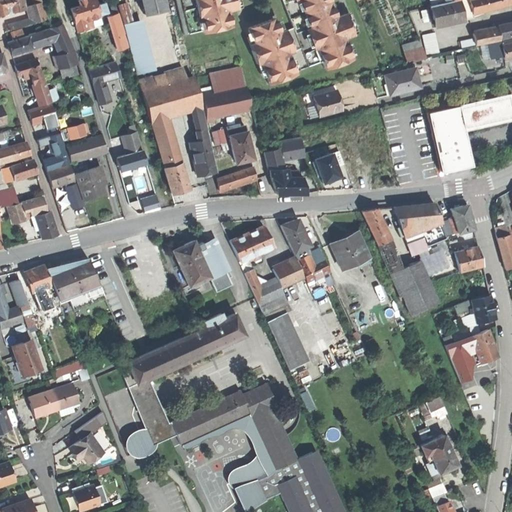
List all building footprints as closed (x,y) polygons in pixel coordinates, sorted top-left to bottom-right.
[(18,9),(16,0),(0,0),(0,12),(6,11),(18,9)] [(94,0),(77,0),(79,5),(84,21),(86,28),(91,27),(89,19),(94,17),(100,16),(99,14),(96,4),(94,0)] [(113,0),(107,0),(106,0),(111,14),(117,12),(113,0)] [(133,0),(125,0),(127,4),(128,8),(135,6),(133,0)] [(163,0),(140,0),(144,14),(166,9),(163,0)] [(176,0),(184,33),(231,22),(228,9),(238,7),(236,0),(176,0)] [(283,0),(293,26),(280,31),(276,19),(250,29),(257,48),(253,49),(255,56),(258,62),(261,61),(270,83),(296,73),(295,70),(323,59),(327,68),(353,58),(345,36),(355,32),(351,23),(347,12),(337,16),(330,0),(283,0)] [(462,20),(457,0),(451,0),(444,2),(428,6),(433,27),(462,20)] [(468,0),(457,0),(462,20),(472,17),(471,14),(468,14),(466,5),(469,4),(468,0)] [(511,0),(468,0),(469,4),(471,14),(511,3),(511,0)] [(35,3),(28,5),(31,17),(46,13),(42,1),(35,3)] [(106,12),(103,2),(96,4),(99,14),(106,12)] [(152,68),(139,20),(132,22),(128,8),(127,4),(119,6),(137,72),(152,68)] [(79,5),(70,8),(75,23),(84,21),(79,5)] [(128,8),(132,22),(139,20),(135,6),(128,8)] [(111,14),(106,15),(113,37),(124,33),(117,12),(111,14)] [(46,13),(31,17),(33,22),(47,18),(46,13)] [(33,22),(31,17),(7,25),(9,30),(33,22)] [(75,23),(77,31),(86,28),(84,21),(75,23)] [(74,49),(62,23),(49,27),(50,28),(53,40),(60,53),(74,49)] [(496,26),(497,29),(498,29),(499,37),(509,35),(506,24),(496,26)] [(50,28),(29,34),(29,35),(32,46),(53,40),(50,28)] [(21,29),(11,32),(14,40),(23,37),(21,29)] [(473,34),(473,38),(475,45),(500,39),(499,37),(498,29),(497,29),(473,34)] [(422,35),(427,55),(438,52),(433,32),(422,35)] [(117,50),(128,47),(124,33),(113,37),(117,50)] [(14,40),(8,41),(10,48),(12,54),(33,48),(32,46),(29,35),(23,37),(14,40)] [(460,40),(461,47),(475,45),(473,38),(460,40)] [(420,39),(402,44),(407,61),(412,59),(427,55),(420,39)] [(511,39),(501,42),(503,55),(504,59),(511,57),(511,39)] [(501,41),(471,47),(474,60),(503,55),(501,42),(501,41)] [(60,53),(53,56),(57,69),(78,63),(74,49),(60,53)] [(37,58),(15,65),(16,71),(18,76),(27,73),(30,72),(40,69),(37,58)] [(115,61),(89,69),(91,77),(93,84),(104,81),(120,76),(115,61)] [(192,64),(183,66),(186,79),(195,77),(192,64)] [(183,66),(138,79),(142,92),(186,79),(183,66)] [(242,66),(210,73),(214,92),(246,85),(242,66)] [(415,68),(385,75),(390,94),(406,90),(420,86),(415,68)] [(44,80),(40,69),(30,72),(31,75),(33,84),(44,80)] [(377,98),(390,94),(385,75),(372,78),(377,98)] [(186,79),(142,92),(147,111),(161,107),(163,112),(200,101),(195,77),(186,79)] [(44,80),(33,84),(40,105),(50,102),(44,80)] [(93,84),(99,104),(110,101),(104,81),(93,84)] [(214,92),(201,95),(205,115),(250,106),(246,85),(214,92)] [(337,90),(313,96),(316,105),(318,113),(318,116),(342,110),(340,101),(337,90)] [(511,92),(427,112),(440,171),(467,166),(459,131),(459,129),(511,116),(511,92)] [(51,103),(28,110),(30,117),(32,124),(55,117),(51,103)] [(310,115),(318,113),(316,105),(308,106),(310,115)] [(161,107),(147,111),(159,151),(173,147),(163,112),(161,107)] [(81,108),(63,114),(69,131),(71,138),(89,133),(81,108)] [(194,113),(197,129),(206,127),(203,111),(194,113)] [(459,131),(464,130),(511,119),(511,116),(459,129),(459,131)] [(239,123),(227,126),(236,163),(247,160),(254,158),(246,124),(240,126),(239,123)] [(464,130),(459,131),(467,166),(472,165),(464,130)] [(69,131),(61,134),(64,141),(71,138),(69,131)] [(139,140),(136,131),(131,132),(122,135),(125,144),(139,140)] [(198,141),(189,143),(196,173),(207,170),(216,168),(207,131),(196,133),(198,141)] [(59,133),(48,136),(50,141),(55,155),(55,156),(66,153),(59,133)] [(101,134),(65,144),(70,161),(106,150),(101,134)] [(48,135),(37,139),(39,144),(50,141),(48,136),(48,135)] [(301,137),(279,142),(282,158),(304,154),(301,137)] [(139,140),(125,144),(127,153),(141,149),(139,140)] [(29,148),(27,142),(10,148),(14,159),(31,154),(29,148)] [(163,167),(177,163),(173,147),(159,151),(163,167)] [(10,148),(0,150),(0,163),(14,159),(10,148)] [(276,148),(264,150),(268,168),(270,168),(281,168),(276,148)] [(327,148),(318,151),(320,157),(329,154),(327,148)] [(127,153),(116,156),(119,169),(131,166),(144,162),(146,162),(142,149),(141,149),(127,153)] [(336,166),(343,163),(339,150),(331,153),(336,166)] [(58,165),(69,162),(66,153),(55,156),(58,165)] [(320,157),(314,159),(317,168),(320,173),(323,182),(331,179),(339,176),(336,166),(331,153),(329,154),(320,157)] [(55,155),(43,159),(45,164),(47,169),(58,165),(55,156),(55,155)] [(35,166),(33,159),(9,166),(12,179),(37,172),(35,166)] [(144,162),(131,166),(134,176),(146,172),(144,162)] [(177,163),(163,167),(171,193),(180,190),(188,188),(181,162),(177,163)] [(74,178),(70,163),(61,166),(66,181),(74,178)] [(100,165),(75,173),(83,199),(94,195),(103,192),(101,183),(105,182),(100,165)] [(9,166),(2,168),(6,181),(12,179),(9,166)] [(61,166),(47,171),(52,186),(59,183),(66,181),(61,166)] [(253,167),(239,172),(242,183),(256,178),(253,167)] [(288,177),(286,168),(281,168),(270,168),(271,177),(288,177)] [(146,172),(134,176),(141,200),(147,198),(153,196),(146,172)] [(239,172),(224,176),(228,187),(237,184),(242,183),(239,172)] [(224,176),(217,179),(220,190),(228,187),(224,176)] [(288,177),(271,177),(276,193),(291,193),(306,193),(302,177),(288,177)] [(76,182),(65,185),(72,209),(83,206),(76,182)] [(11,189),(0,191),(0,205),(10,203),(15,201),(11,189)] [(44,203),(41,194),(20,200),(24,212),(30,210),(31,216),(35,215),(46,212),(44,203)] [(10,203),(15,220),(31,216),(30,210),(24,212),(20,200),(15,201),(10,203)] [(402,231),(405,231),(421,229),(443,228),(441,223),(434,203),(393,206),(400,226),(402,231)] [(463,231),(474,228),(471,218),(467,205),(456,208),(459,218),(461,226),(463,231)] [(368,209),(361,211),(378,244),(390,239),(391,239),(376,208),(368,209)] [(46,212),(35,215),(37,221),(39,229),(41,238),(51,235),(57,234),(51,210),(46,212)] [(280,224),(293,253),(303,248),(306,247),(307,247),(303,238),(299,229),(294,220),(287,222),(280,224)] [(443,228),(444,230),(449,228),(452,234),(454,234),(449,220),(441,223),(443,228)] [(500,224),(503,234),(511,231),(511,221),(500,224)] [(263,225),(248,232),(252,240),(253,239),(256,245),(255,246),(258,253),(273,246),(263,225)] [(408,245),(410,244),(406,234),(405,231),(402,231),(400,226),(397,227),(400,236),(404,235),(408,245)] [(427,246),(447,238),(444,230),(443,228),(421,229),(422,233),(426,244),(427,246)] [(454,240),(452,234),(449,228),(444,230),(447,238),(448,242),(454,240)] [(330,244),(341,268),(355,261),(368,255),(357,231),(343,238),(330,244)] [(511,264),(511,231),(503,234),(511,265),(511,264)] [(238,236),(229,240),(239,261),(247,257),(247,258),(251,257),(251,256),(258,253),(255,246),(256,245),(253,239),(252,240),(248,232),(238,236)] [(416,247),(426,244),(422,233),(406,234),(410,244),(415,243),(416,247)] [(401,267),(390,239),(378,244),(389,272),(401,267)] [(197,249),(193,240),(186,243),(178,247),(173,249),(189,286),(196,283),(196,281),(209,275),(197,249)] [(199,248),(197,249),(209,275),(196,281),(196,283),(209,277),(216,292),(232,285),(226,271),(228,269),(215,241),(204,246),(202,242),(197,244),(199,248)] [(454,252),(459,271),(483,265),(481,257),(478,246),(458,251),(454,252)] [(293,253),(296,259),(300,268),(310,264),(306,255),(303,248),(293,253)] [(371,261),(368,255),(355,261),(358,267),(371,261)] [(252,269),(247,258),(247,257),(239,261),(244,273),(252,269)] [(105,296),(96,276),(88,258),(73,262),(61,265),(59,270),(59,271),(70,299),(74,310),(105,297),(105,296)] [(310,264),(300,268),(304,277),(306,282),(329,272),(323,258),(310,264)] [(273,269),(277,278),(281,287),(304,277),(300,268),(296,259),(273,269)] [(401,267),(389,272),(400,295),(402,295),(410,314),(439,301),(420,259),(401,267)] [(25,271),(32,291),(38,288),(45,286),(52,283),(49,275),(44,264),(33,268),(25,271)] [(260,286),(252,269),(244,273),(252,290),(260,286)] [(59,271),(49,275),(52,283),(57,297),(59,303),(70,299),(59,271)] [(277,278),(260,286),(252,290),(259,305),(284,294),(281,287),(277,278)] [(10,282),(13,289),(22,286),(19,279),(10,282)] [(0,311),(9,309),(0,283),(0,311)] [(13,289),(18,306),(27,303),(22,286),(13,289)] [(288,302),(284,294),(259,305),(263,314),(288,302)] [(477,322),(495,318),(493,308),(490,296),(472,300),(474,308),(477,322)] [(60,305),(59,303),(57,297),(41,304),(44,311),(60,305)] [(468,310),(474,308),(472,300),(470,300),(469,299),(464,301),(468,310)] [(461,313),(468,310),(464,301),(457,304),(461,313)] [(18,306),(9,309),(0,311),(0,323),(1,327),(7,326),(23,320),(18,306)] [(193,331),(203,352),(244,334),(234,313),(222,318),(220,312),(204,320),(206,325),(193,331)] [(266,321),(288,369),(305,361),(284,313),(266,321)] [(10,336),(7,326),(1,327),(4,337),(10,336)] [(451,334),(454,341),(463,338),(471,335),(468,328),(451,334)] [(473,340),(481,362),(497,356),(492,342),(487,329),(471,335),(473,340)] [(147,377),(203,352),(193,331),(126,361),(127,363),(119,367),(127,386),(147,377)] [(466,344),(465,343),(463,338),(454,341),(452,342),(454,348),(466,344)] [(23,342),(11,346),(22,375),(41,368),(31,339),(23,342)] [(456,354),(454,348),(452,342),(445,344),(449,357),(456,354)] [(85,368),(83,360),(54,368),(58,381),(70,378),(68,373),(85,368)] [(167,422),(147,377),(127,386),(146,428),(153,444),(157,442),(175,434),(170,422),(169,421),(167,422)] [(51,388),(58,409),(66,406),(78,402),(71,382),(51,388)] [(266,384),(241,395),(249,411),(251,415),(271,406),(274,405),(275,406),(276,405),(266,384)] [(44,413),(58,409),(51,388),(28,396),(34,416),(44,413)] [(240,391),(170,422),(175,434),(180,444),(181,443),(181,442),(227,421),(227,422),(229,422),(228,421),(240,416),(240,417),(242,416),(241,415),(249,411),(241,395),(240,391)] [(308,410),(315,408),(311,392),(304,394),(308,410)] [(439,395),(425,401),(429,411),(434,409),(443,405),(439,395)] [(425,401),(418,404),(425,421),(432,418),(429,411),(425,401)] [(447,413),(443,405),(434,409),(438,417),(447,413)] [(295,459),(271,406),(251,415),(275,469),(295,459)] [(6,428),(10,427),(3,407),(0,407),(0,429),(3,429),(6,428)] [(153,444),(146,428),(141,429),(135,431),(129,435),(126,439),(125,445),(127,451),(131,455),(136,457),(141,457),(148,455),(154,450),(157,446),(158,443),(157,442),(153,444)] [(90,432),(70,445),(76,454),(79,452),(82,456),(86,463),(103,452),(90,432)] [(419,445),(424,455),(429,453),(447,444),(443,434),(419,445)] [(447,444),(429,453),(432,461),(438,473),(447,469),(457,465),(447,444)] [(297,458),(322,511),(344,511),(320,462),(316,463),(310,452),(297,458)] [(428,463),(432,461),(429,453),(424,455),(428,463)] [(265,475),(256,479),(265,499),(275,494),(272,486),(277,484),(296,475),(312,511),(322,511),(297,458),(295,459),(275,469),(265,475)] [(4,462),(0,463),(0,484),(15,480),(13,474),(11,470),(7,471),(4,462)] [(312,511),(296,475),(277,484),(280,492),(289,511),(312,511)] [(265,499),(256,479),(235,487),(246,510),(265,499)] [(428,489),(432,498),(440,494),(445,492),(441,483),(428,489)] [(75,502),(78,511),(99,504),(92,484),(72,491),(75,502)] [(275,494),(280,492),(277,484),(272,486),(275,494)] [(425,501),(432,498),(428,489),(421,492),(425,501)] [(446,491),(445,492),(440,494),(445,507),(451,504),(446,491)] [(432,498),(437,511),(447,511),(445,507),(440,494),(432,498)] [(35,511),(35,509),(31,498),(2,508),(3,511),(35,511)]
